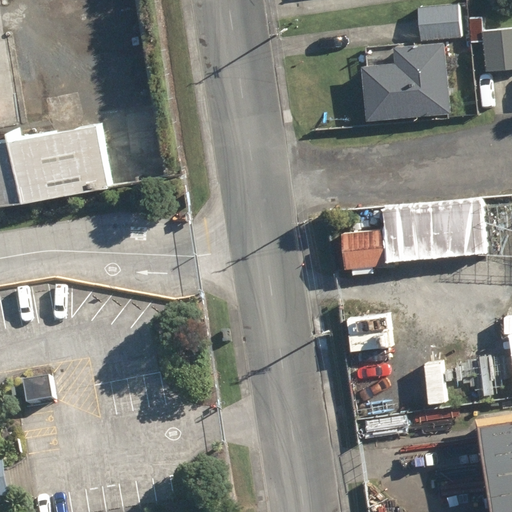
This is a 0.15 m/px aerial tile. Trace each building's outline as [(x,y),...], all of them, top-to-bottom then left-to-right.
[(418,8),(421,41),(463,37),(460,4),(418,8)] [(511,29),(483,32),(486,71),(511,69),(511,29)] [(361,67),(365,122),(451,114),(445,43),(394,48),(395,64),(361,67)] [(0,207),(121,188),(110,123),(38,135),(37,126),(19,129),(21,139),(0,142),(0,207)] [(383,222),(340,228),(345,263),(387,259),(383,222)] [(396,329),(367,335),(377,390),(411,384),(403,337),(398,338),(396,329)] [(457,337),(424,342),(429,379),(462,374),(457,337)] [(31,399),(33,405),(64,399),(60,378),(28,382),(30,394),(33,393),(34,399),(31,399)] [(511,511),(511,414),(477,419),(490,511),(511,511)] [(0,511),(10,511),(9,501),(25,499),(20,465),(4,467),(0,446),(0,511)]
